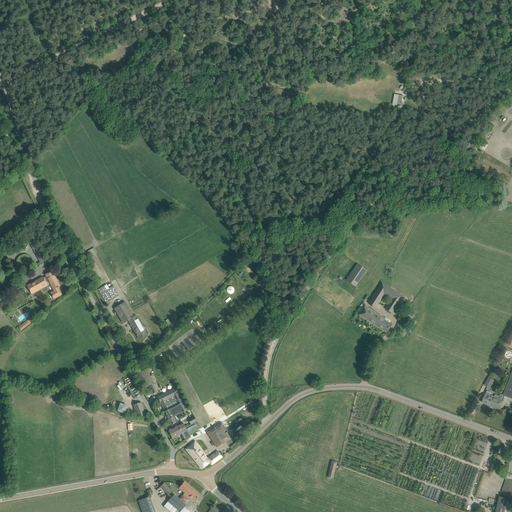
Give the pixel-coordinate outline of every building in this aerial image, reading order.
[(394,94),(392,105),(402,106),(403,103),(401,103),(403,96),(394,94)] [(40,262),(38,264),(40,268),(47,264),(42,255),(37,257),(40,262)] [(346,280),(345,280),(346,280),(355,287),(367,270),(357,263),(346,280)] [(52,275),(51,272),(46,274),(45,275),(46,276),(43,278),(43,277),(27,286),(31,293),(47,284),(45,281),(48,280),(54,291),(51,293),(54,299),(61,294),(58,288),(58,287),(60,286),(53,275),(52,275)] [(404,296),(382,282),(368,303),(375,308),(384,295),(391,299),(385,309),(392,314),(404,296)] [(100,289),(102,293),(101,294),(106,303),(119,295),(113,286),(107,290),(104,286),(100,289)] [(124,303),(119,306),(115,308),(123,323),(128,320),(137,335),(136,335),(137,336),(139,339),(143,336),(146,335),(135,315),(132,317),(124,303)] [(363,306),(358,315),(386,333),(391,325),(389,323),(390,322),(389,320),(386,318),(384,318),(364,305),(363,306)] [(27,319),(17,327),(20,331),(30,323),(27,319)] [(145,366),(143,367),(139,370),(148,387),(154,383),(145,366)] [(511,374),(504,395),(500,394),(499,396),(495,394),(494,398),(493,398),(493,399),(492,398),(491,400),(493,401),(491,407),(500,410),(505,396),(511,398),(511,374)] [(175,388),(162,395),(157,397),(160,403),(161,403),(165,411),(164,411),(169,419),(167,420),(170,426),(178,422),(175,416),(183,412),(187,410),(175,388)] [(485,395),(484,398),(482,399),(481,401),(481,402),(482,402),(491,406),(491,407),(493,401),(491,400),(492,398),(493,399),(493,398),(489,396),(491,392),(487,391),(485,395)] [(128,406),(119,402),(116,411),(125,414),(128,406)] [(141,402),(136,404),(133,405),(137,417),(145,415),(141,402)] [(188,419),(189,421),(190,424),(184,427),(182,423),(168,430),(172,438),(182,433),(184,439),(189,436),(188,435),(200,429),(194,416),(188,419)] [(207,432),(214,443),(217,447),(231,438),(221,423),(207,432)] [(195,441),(186,449),(201,469),(209,462),(211,465),(222,457),(217,451),(208,459),(203,452),(204,452),(195,441)] [(333,478),(337,462),(331,460),(327,477),(333,478)] [(499,497),(495,511),(510,511),(511,508),(511,480),(506,478),(502,490),(505,491),(503,498),(499,497)] [(179,488),(186,494),(192,488),(184,481),(179,488)] [(168,494),(171,491),(164,483),(160,486),(168,494)] [(440,502),(444,491),(423,484),(419,495),(440,502)] [(200,494),(192,488),(186,494),(194,501),(200,494)] [(179,499),(174,494),(163,506),(170,511),(188,511),(185,509),(190,503),(182,496),(179,499)] [(155,511),(150,496),(140,500),(138,500),(142,511),(155,511)]
